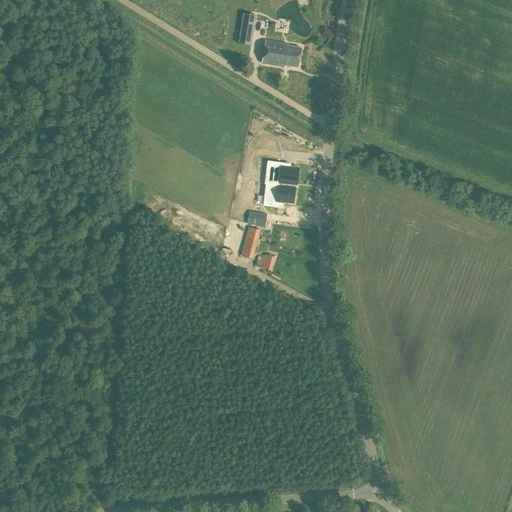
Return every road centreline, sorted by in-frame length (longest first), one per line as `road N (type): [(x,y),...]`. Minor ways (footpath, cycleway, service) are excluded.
road 1 (tertiary): [(375,494),(324,258),(329,129),(347,0)]
road 2 (tertiary): [(133,511),(375,494)]
